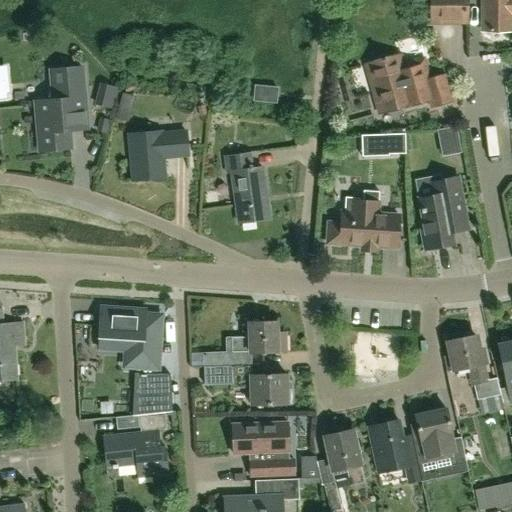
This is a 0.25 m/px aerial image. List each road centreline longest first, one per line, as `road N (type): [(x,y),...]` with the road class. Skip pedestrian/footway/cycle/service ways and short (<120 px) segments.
road 1 (residential): [(303,283),(325,385),(353,399),(421,378),(430,291)]
road 2 (residential): [(253,278),(207,246),(81,194),(0,180)]
road 3 (residential): [(76,511),(61,268)]
road 4 (residential): [(190,511),(178,275)]
road 5 (residential): [(509,281),(492,199),(481,59)]
road 6 (residential): [(430,291),(303,283)]
